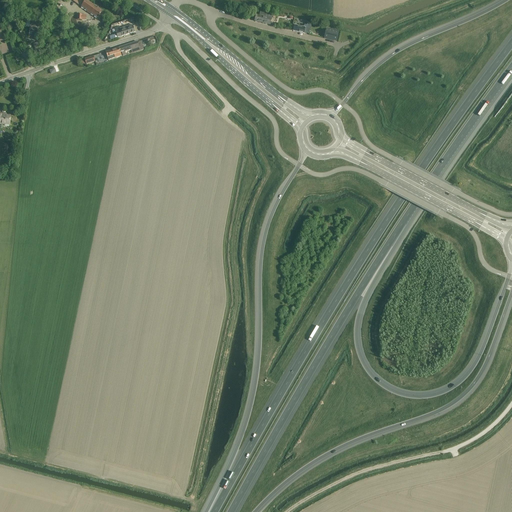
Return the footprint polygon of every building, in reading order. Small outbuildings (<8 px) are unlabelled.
[(71,0),(81,7),(98,18),(100,16),(103,12),(85,0),(71,0)] [(255,21),(256,22),(270,25),(272,18),(268,17),(269,14),(260,12),(260,15),(256,15),(255,21)] [(38,35),(39,29),(43,30),(44,25),(31,22),(30,27),(31,27),(29,37),(34,37),(34,34),(38,35)] [(115,28),(116,33),(118,38),(135,32),(133,25),(120,29),(120,27),(115,28)] [(336,32),(327,30),(326,35),(328,35),(327,39),(334,40),(334,39),(337,40),(338,33),(336,33),(336,32)] [(119,48),(121,53),(122,52),(123,56),(126,55),(125,52),(131,50),(132,53),(144,50),(141,42),(138,43),(138,42),(119,48)] [(119,48),(106,52),(107,55),(108,60),(122,56),(121,53),(119,48)] [(0,123),(10,124),(10,121),(11,116),(2,116),(2,114),(0,113),(0,123)]
